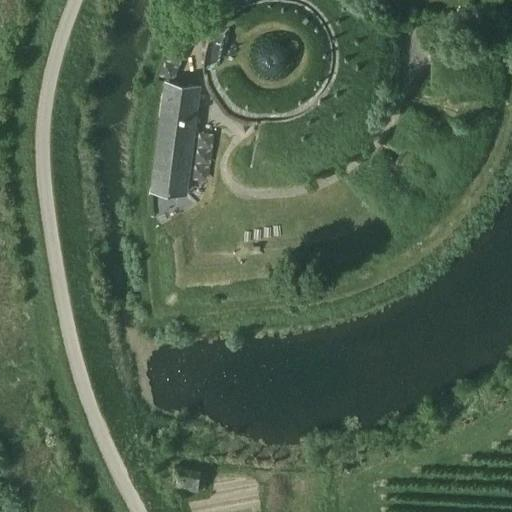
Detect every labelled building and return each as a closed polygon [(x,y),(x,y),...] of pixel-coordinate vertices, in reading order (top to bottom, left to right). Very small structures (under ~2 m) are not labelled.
[(332,63),(332,58),(332,53),(331,48),(330,43),(329,38),(327,33),(324,28),(321,24),(318,19),(315,16),(311,12),(307,9),(302,6),(298,4),(293,2),(288,0),(287,0),(257,0),(252,2),(247,4),(242,6),(238,9),(234,12),(230,16),(226,20),(223,24),(220,28),(218,33),(216,38),(214,43),(213,48),(212,53),(212,58),(213,63),(213,68),(214,74),(216,79),(218,83),(220,88),(223,92),(226,97),(230,100),(234,104),(238,107),(242,110),(247,112),(252,114),(257,116),(262,117),(267,118),(272,118),(278,118),(283,117),(288,116),(293,114),(298,112),(302,110),(307,107),(311,104),(315,100),(318,97),(321,92),(324,88),(327,83),(329,79),(330,74),(331,68),(332,63)] [(469,5),(475,23),(488,19),(482,1),(469,5)] [(440,5),(413,12),(418,33),(445,27),(440,5)] [(417,38),(422,38),(418,67),(415,85),(418,85),(422,57),(424,45),(425,36),(418,35),(417,38)] [(438,47),(424,45),(422,57),(436,58),(438,47)] [(498,58),(497,70),(502,71),(507,70),(508,64),(507,58),(503,57),(498,58)] [(165,80),(150,191),(187,195),(201,85),(165,80)] [(428,185),(406,166),(391,185),(413,203),(428,185)] [(291,268),(281,270),(283,278),(293,275),(291,268)] [(201,470),(174,466),(171,488),(198,492),(201,470)]
